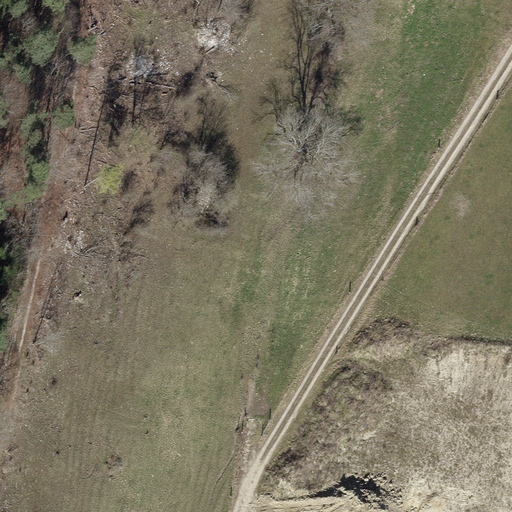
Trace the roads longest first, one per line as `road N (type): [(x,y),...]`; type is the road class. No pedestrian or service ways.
road 1 (track): [(240,511),(272,445),(511,59)]
road 2 (track): [(0,432),(78,75),(72,0)]
